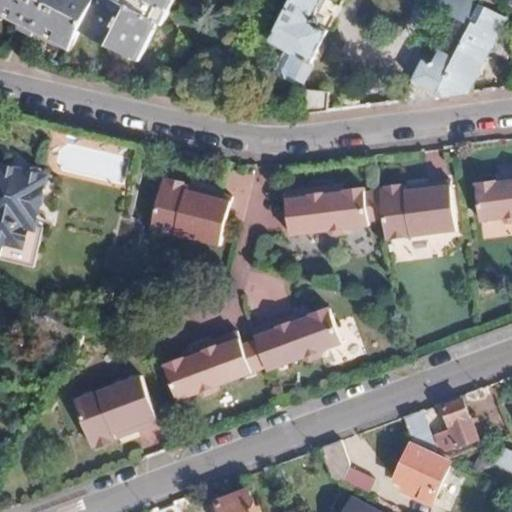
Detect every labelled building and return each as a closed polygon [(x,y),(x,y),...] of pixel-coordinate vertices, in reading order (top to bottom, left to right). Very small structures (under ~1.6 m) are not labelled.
[(146,34),(163,0),(0,0),(0,28),(5,31),(2,37),(14,44),(18,38),(49,55),(61,34),(123,67),(142,32),(146,34)] [(289,83),(317,29),(304,22),(316,0),(286,0),(266,39),(283,50),(278,58),(289,66),(282,79),(289,83)] [(437,95),(487,4),(479,0),(445,0),(442,7),(465,20),(448,49),(444,47),(433,66),(427,62),(408,90),(418,98),(437,95)] [(470,89),(511,13),(498,5),(500,0),(488,0),(487,4),(437,95),(470,89)] [(320,107),(318,89),(291,87),(294,110),(320,107)] [(56,224),(68,175),(54,171),(56,163),(50,154),(38,151),(29,156),(27,164),(0,156),(0,209),(6,211),(3,223),(0,221),(0,234),(23,241),(19,256),(54,265),(64,226),(56,224)] [(511,173),(511,164),(493,167),(494,176),(511,173)] [(511,173),(494,176),(472,179),(477,217),(499,213),(507,220),(511,218),(511,173)] [(451,225),(445,174),(409,179),(409,184),(394,186),(392,175),(377,177),(378,184),(375,185),(379,216),(382,234),(451,225)] [(213,247),(227,196),(190,186),(189,191),(182,190),(183,185),(177,183),(178,180),(161,176),(160,179),(157,179),(144,228),(213,247)] [(303,195),(337,190),(336,181),(302,186),(303,195)] [(379,216),(375,185),(359,187),(363,218),(379,216)] [(363,218),(359,187),(337,190),(303,195),(302,186),(279,189),(285,237),(318,233),(326,239),(338,238),(345,229),(364,227),(363,218)] [(316,347),(337,339),(323,303),(305,310),(275,322),(272,315),(245,325),(250,340),(262,368),(292,357),(300,361),(313,355),(316,347)] [(275,322),(305,310),(302,304),(272,315),(275,322)] [(236,346),(231,331),(207,340),(211,348),(179,360),(163,367),(175,403),(193,396),(205,400),(214,396),(220,385),(246,375),(236,346)] [(179,360),(211,348),(207,340),(176,352),(179,360)] [(262,368),(250,340),(236,346),(246,375),(262,368)] [(155,420),(138,371),(69,395),(86,445),(91,443),(92,447),(108,442),(107,437),(114,435),(112,430),(121,427),(122,432),(155,420)] [(483,433),(469,395),(448,403),(462,440),(483,433)] [(366,497),(373,483),(351,471),(345,435),(324,443),(331,479),(366,497)] [(428,505),(449,465),(409,445),(392,478),(414,490),(411,496),(428,505)] [(511,453),(498,447),(491,462),(511,472),(511,453)] [(264,511),(254,485),(219,499),(224,511),(264,511)] [(181,511),(194,506),(189,492),(161,502),(164,511),(181,511)] [(383,511),(355,498),(353,501),(341,495),(334,510),(336,511),(383,511)]
